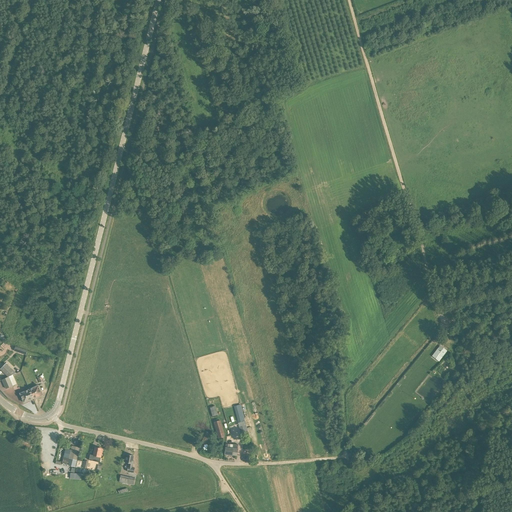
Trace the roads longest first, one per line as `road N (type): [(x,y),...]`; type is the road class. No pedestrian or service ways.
road 1 (unclassified): [(50,414),(156,0)]
road 2 (track): [(433,296),(347,0)]
road 3 (unclassified): [(244,511),(214,463),(63,425),(50,414)]
road 4 (track): [(344,458),(380,485),(466,506),(485,499)]
road 5 (track): [(214,463),(344,458)]
